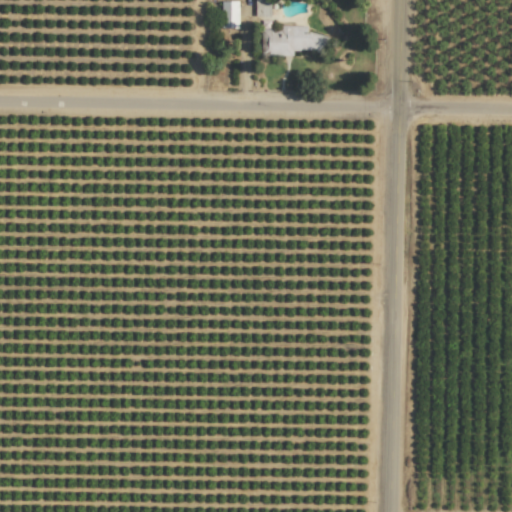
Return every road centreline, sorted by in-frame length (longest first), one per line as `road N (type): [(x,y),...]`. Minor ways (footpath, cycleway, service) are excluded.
road 1 (residential): [(390,511),(399,0)]
road 2 (residential): [(0,102),(511,109)]
